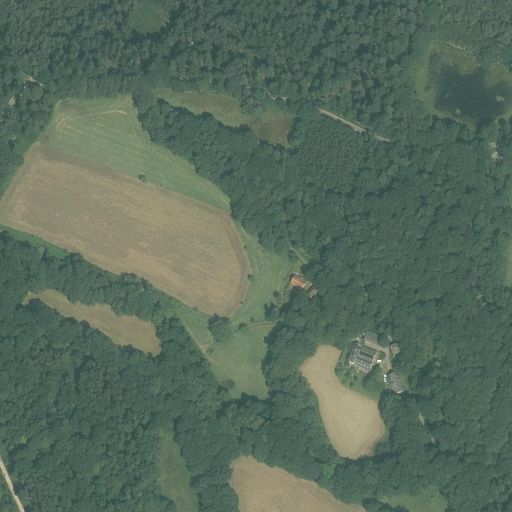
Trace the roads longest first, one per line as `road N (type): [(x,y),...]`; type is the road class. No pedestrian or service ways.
road 1 (unclassified): [(0,123),(35,84),(156,78),(282,98),(400,145),(456,149),(511,139)]
road 2 (track): [(457,511),(425,380),(404,347),(397,315),(483,179)]
road 3 (track): [(331,305),(318,273),(234,181),(164,123),(142,79)]
road 4 (track): [(0,319),(172,379)]
